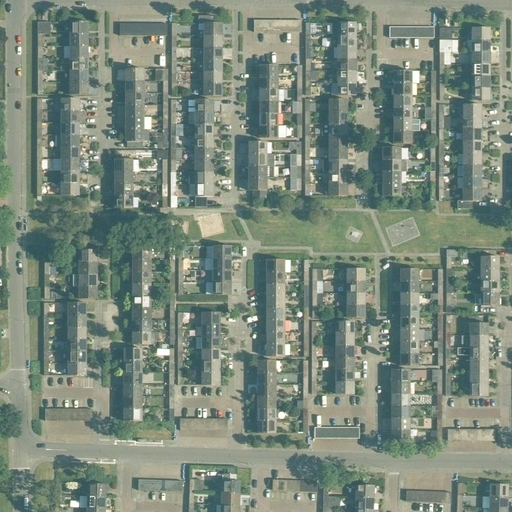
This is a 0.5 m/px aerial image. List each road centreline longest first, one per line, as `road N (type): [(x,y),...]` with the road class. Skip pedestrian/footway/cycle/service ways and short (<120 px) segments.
road 1 (residential): [(15,206),(13,0)]
road 2 (residential): [(19,386),(15,206)]
road 3 (residential): [(390,0),(511,4)]
